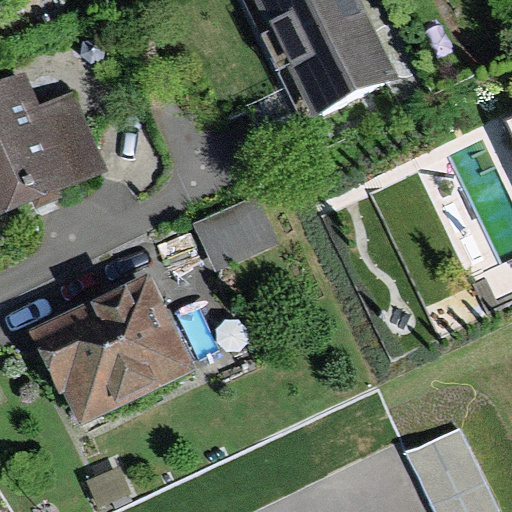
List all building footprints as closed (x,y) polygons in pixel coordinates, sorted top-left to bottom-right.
[(393,86),(350,0),(252,0),(313,124),(393,86)] [(21,85),(0,93),(0,217),(96,176),(64,104),(35,117),(21,85)] [(511,278),(511,118),(435,154),(495,286),(511,278)] [(144,289),(29,343),(72,435),(187,381),(144,289)] [(408,453),(435,511),(505,511),(464,426),(408,453)] [(127,497),(116,472),(87,484),(98,509),(127,497)]
